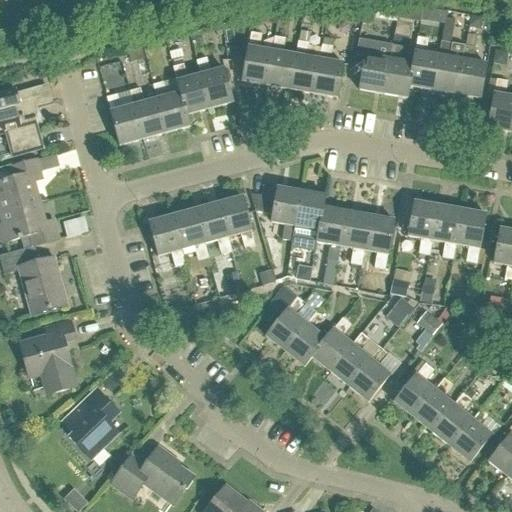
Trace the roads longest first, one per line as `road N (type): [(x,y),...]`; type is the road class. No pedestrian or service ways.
road 1 (residential): [(103,205),(133,333),(226,410),(217,422),(285,469),(430,503)]
road 2 (residential): [(511,172),(323,140),(103,205)]
road 3 (residential): [(67,75),(103,205)]
